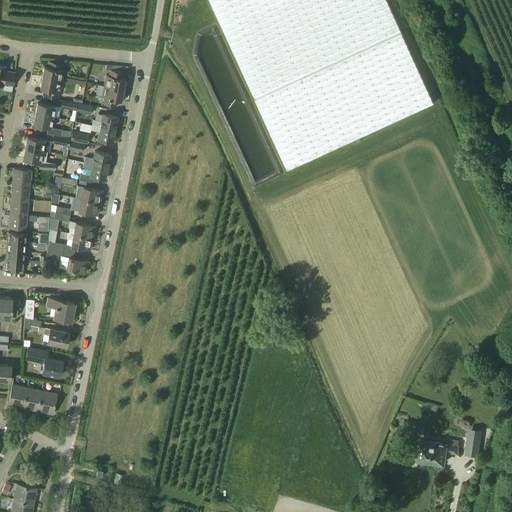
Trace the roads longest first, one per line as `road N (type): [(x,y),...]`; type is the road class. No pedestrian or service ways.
road 1 (residential): [(100,290),(148,60)]
road 2 (residential): [(67,453),(100,290)]
road 3 (residential): [(148,60),(26,48)]
